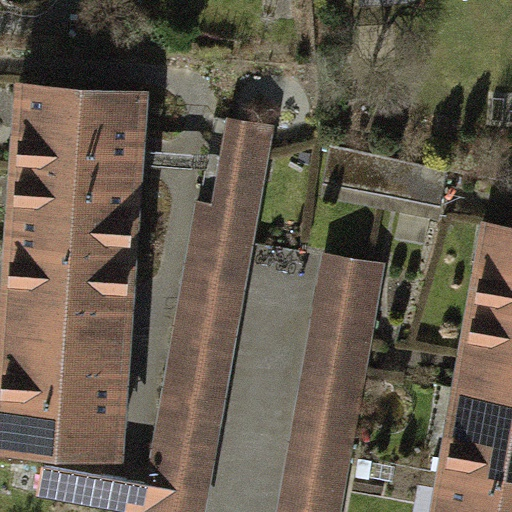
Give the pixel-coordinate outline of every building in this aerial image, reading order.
[(175,86),(38,78),(16,445),(153,454),(175,86)] [(168,480),(58,465),(54,498),(145,511),(224,511),(283,124),(237,120),(223,202),(207,201),(168,480)] [(454,174),(334,156),(327,200),(448,219),(454,174)] [(511,511),(511,223),(504,222),(455,511),(511,511)] [(350,511),(390,265),(330,256),(287,511),(350,511)]
